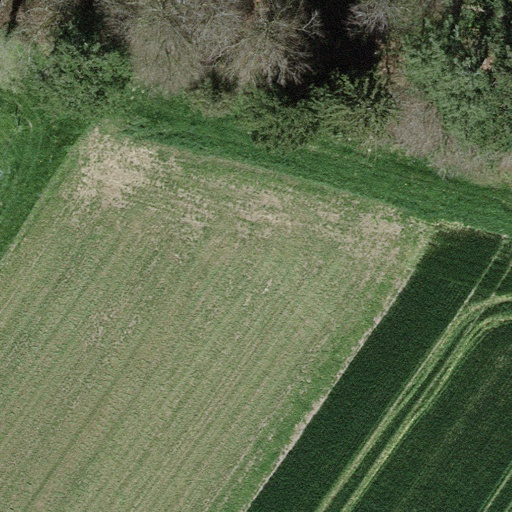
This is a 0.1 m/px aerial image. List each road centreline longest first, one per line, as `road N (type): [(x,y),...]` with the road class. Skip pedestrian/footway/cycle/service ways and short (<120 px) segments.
road 1 (track): [(511,99),(182,0)]
road 2 (track): [(90,0),(62,48),(31,146),(0,207)]
